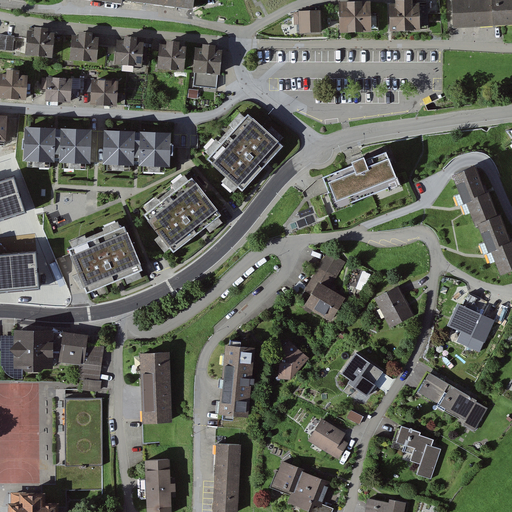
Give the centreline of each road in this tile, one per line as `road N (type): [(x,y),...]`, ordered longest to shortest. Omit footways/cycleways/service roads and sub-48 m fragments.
road 1 (residential): [(287,243),(284,274),(206,353),(196,511)]
road 2 (residential): [(241,38),(511,48)]
road 3 (residential): [(437,261),(425,334),(371,429),(348,511)]
road 4 (residential): [(114,309),(202,266),(318,147)]
road 5 (residential): [(0,106),(201,118),(250,88)]
road 6 (residential): [(0,2),(178,18),(241,38)]
road 7 (residential): [(0,15),(241,38)]
road 8 (residential): [(511,217),(491,170),(468,159),(423,204),(352,234)]
road 9 (residential): [(318,147),(511,111)]
road 10 (residential): [(119,329),(170,326),(261,252),(287,243)]
road 11 (residential): [(119,329),(118,421),(130,511)]
